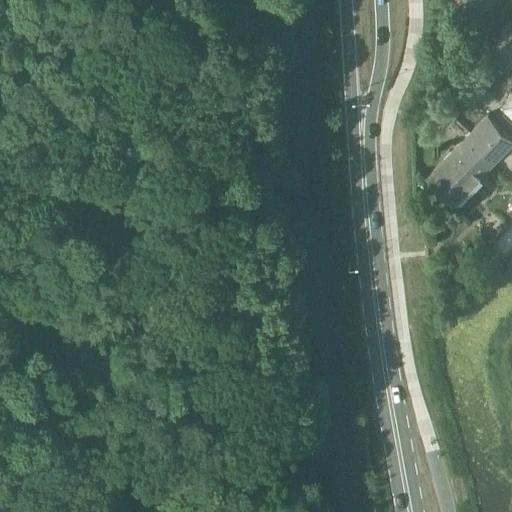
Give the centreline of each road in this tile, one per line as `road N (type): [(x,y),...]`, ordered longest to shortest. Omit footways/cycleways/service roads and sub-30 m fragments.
road 1 (secondary): [(405,511),(381,379),(360,174)]
road 2 (secondary): [(360,174),(380,44),(378,0)]
road 3 (secondary): [(341,0),(360,174)]
